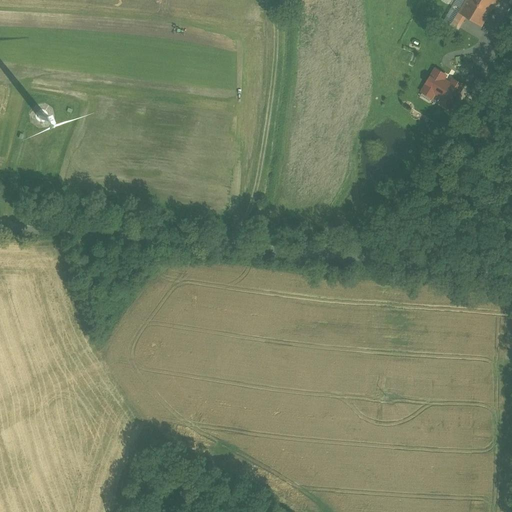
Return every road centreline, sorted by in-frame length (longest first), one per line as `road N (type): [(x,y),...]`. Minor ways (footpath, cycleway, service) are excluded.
road 1 (unclassified): [(0,231),(511,270)]
road 2 (track): [(279,0),(264,250)]
